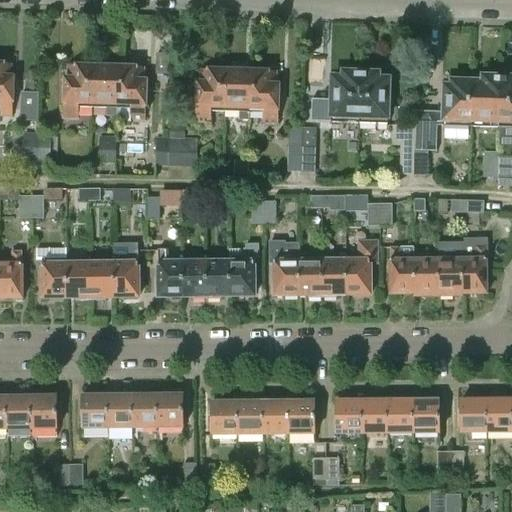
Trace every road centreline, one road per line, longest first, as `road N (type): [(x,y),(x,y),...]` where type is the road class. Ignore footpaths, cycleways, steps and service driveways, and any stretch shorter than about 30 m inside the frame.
road 1 (residential): [(507,344),(0,350)]
road 2 (residential): [(511,10),(165,0)]
